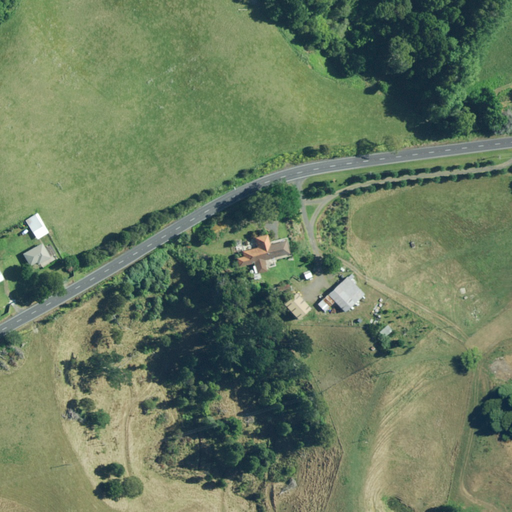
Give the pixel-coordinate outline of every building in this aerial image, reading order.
[(47,232),(36,213),(25,220),(36,239),(47,232)] [(252,263),(254,273),(249,274),(251,281),(258,279),(257,273),(265,271),(263,260),(284,255),(284,256),(289,255),(286,239),(268,244),(265,234),(253,237),(255,247),(240,251),(241,257),(235,258),(237,267),(252,263)] [(49,258),(41,243),(22,254),(29,266),(36,262),(37,265),(49,258)] [(362,294),(346,277),(327,294),(342,312),(362,294)] [(289,290),(287,283),(275,287),(278,294),(289,290)] [(308,308),(295,293),(282,304),(295,319),(308,308)] [(332,302),(325,295),(316,304),(323,311),(332,302)] [(391,330),(386,325),(378,332),(383,337),(391,330)]
